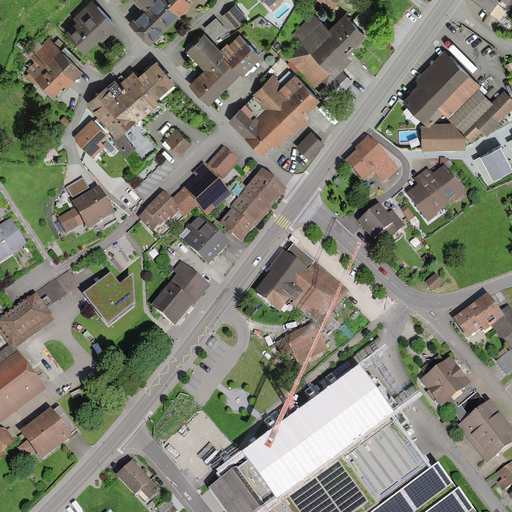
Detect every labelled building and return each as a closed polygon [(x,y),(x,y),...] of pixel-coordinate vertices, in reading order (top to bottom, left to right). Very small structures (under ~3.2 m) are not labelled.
[(116,26),(92,0),(74,17),(77,21),(67,31),(85,50),(99,37),(101,40),(116,26)] [(135,0),(145,9),(131,24),(150,43),(190,2),(188,0),(135,0)] [(265,0),(272,8),(281,0),(265,0)] [(511,0),(471,0),(489,12),(497,1),(506,8),(510,3),(511,4),(511,3),(511,0)] [(245,17),(236,5),(223,15),(232,27),(245,17)] [(330,31),(312,13),(294,32),(304,41),(286,59),(314,86),(321,79),(327,85),(352,60),(345,53),(371,28),(358,15),(353,21),(346,14),(330,31)] [(218,38),(229,27),(219,16),(207,26),(218,38)] [(240,71),(221,52),(205,35),(188,51),(206,70),(191,84),(208,102),(240,71)] [(238,35),(221,52),(240,71),(242,74),(259,57),(238,35)] [(61,52),(49,39),(31,56),(35,61),(27,69),(31,72),(26,76),(33,83),(38,79),(52,94),(65,83),(67,85),(83,70),(64,49),(61,52)] [(442,110),(450,118),(480,89),(443,51),(416,78),(420,82),(417,84),(442,110)] [(172,82),(155,62),(137,77),(133,71),(122,81),(118,76),(88,102),(116,134),(113,137),(126,153),(134,147),(131,143),(143,133),(133,121),(158,101),(154,96),(172,82)] [(273,78),(254,96),(272,114),(291,133),(306,118),(302,114),(317,99),(294,77),(283,88),(273,78)] [(427,124),(442,110),(417,84),(402,98),(427,124)] [(493,102),(480,89),(450,118),(455,122),(464,132),(471,139),(482,129),(487,134),(499,122),(498,120),(511,105),(511,98),(504,91),(493,102)] [(230,121),(247,138),(272,114),(254,96),(230,121)] [(278,147),(291,133),(272,114),(247,138),(262,153),(273,142),(278,147)] [(107,136),(91,120),(74,136),(77,142),(93,159),(106,147),(101,142),(107,136)] [(427,124),(420,124),(421,147),(465,145),(464,132),(455,122),(427,124)] [(190,144),(176,129),(165,139),(179,154),(190,144)] [(322,143),(311,132),(296,146),(308,158),(322,143)] [(399,170),(370,138),(356,151),(358,154),(348,163),(364,181),(374,173),(383,183),(399,170)] [(488,151),(474,158),(487,182),(502,174),(500,171),(511,165),(511,163),(501,144),(488,151)] [(239,161),(224,147),(208,165),(205,162),(193,174),(196,177),(173,199),(166,191),(139,217),(153,231),(167,217),(169,220),(178,212),(184,218),(198,205),(207,215),(233,192),(221,179),(239,161)] [(429,171),(422,176),(445,207),(454,200),(456,202),(466,195),(446,168),(434,177),(429,171)] [(233,211),(253,227),(255,229),(286,191),(263,171),(231,210),(233,211)] [(435,214),(445,207),(422,176),(416,180),(421,186),(409,195),(429,222),(437,216),(435,214)] [(75,198),(92,189),(86,178),(69,187),(75,198)] [(114,211),(99,185),(72,201),(76,207),(59,218),(66,231),(85,220),(88,226),(114,211)] [(377,191),(374,185),(359,194),(363,200),(377,191)] [(405,225),(392,210),(388,213),(381,204),(359,222),(373,239),(384,230),(390,237),(405,225)] [(415,217),(406,206),(401,209),(410,221),(415,217)] [(241,242),(253,227),(233,211),(221,226),(241,242)] [(228,245),(199,217),(180,237),(209,265),(228,245)] [(0,260),(27,243),(11,219),(0,225),(0,260)] [(346,292),(289,245),(266,273),(269,275),(252,296),(277,317),(290,301),(320,325),(346,292)] [(207,287),(180,265),(174,272),(179,276),(172,285),(193,303),(207,287)] [(68,270),(36,291),(47,307),(79,286),(68,270)] [(111,272),(85,293),(109,324),(134,305),(133,275),(120,284),(111,272)] [(439,283),(433,276),(423,283),(430,291),(439,283)] [(193,303),(172,285),(153,307),(174,325),(193,303)] [(47,307),(36,291),(0,316),(0,331),(11,346),(13,348),(16,346),(30,336),(35,333),(56,319),(47,307)] [(497,319),(485,301),(460,319),(454,323),(468,342),(478,336),(481,340),(493,331),(509,353),(494,363),(504,377),(511,370),(511,338),(511,337),(511,318),(507,312),(497,319)] [(324,351),(314,328),(276,345),(283,360),(291,357),(294,364),(324,351)] [(211,348),(217,339),(214,337),(208,345),(211,348)] [(0,353),(0,420),(46,388),(16,346),(13,348),(11,346),(0,353)] [(469,382),(451,358),(441,366),(437,360),(429,366),(421,372),(426,377),(420,381),(441,407),(447,403),(450,401),(452,399),(459,408),(462,406),(478,394),(476,392),(470,385),(471,385),(469,382)] [(374,511),(431,471),(400,429),(407,424),(390,401),(383,406),(360,375),(248,457),(250,460),(209,490),(224,511),(374,511)] [(487,464),(511,445),(511,429),(491,401),(487,403),(478,391),(476,392),(478,394),(462,406),(470,417),(466,420),(461,424),(458,426),(487,464)] [(450,401),(447,403),(461,424),(470,417),(462,406),(459,408),(452,399),(450,401)] [(60,406),(54,411),(70,433),(77,429),(60,406)] [(70,433),(54,411),(51,407),(20,430),(27,438),(15,447),(25,460),(35,453),(41,461),(73,437),(70,433)] [(1,430),(0,428),(0,455),(17,444),(5,427),(1,430)] [(159,490),(133,463),(117,478),(135,497),(142,491),(150,499),(159,490)] [(511,485),(511,463),(498,473),(503,480),(499,483),(505,490),(511,485)] [(470,511),(439,470),(384,511),(470,511)] [(177,511),(178,511),(168,499),(158,508),(160,511),(177,511)]
